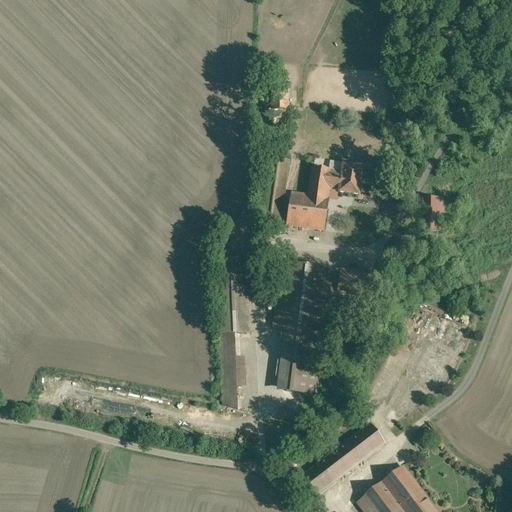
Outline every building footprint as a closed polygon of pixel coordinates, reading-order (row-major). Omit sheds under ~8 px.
[(287,75),(274,75),(273,109),(286,110),(287,75)] [(289,161),(269,158),(261,222),(281,224),(289,161)] [(343,173),(330,171),(330,170),(313,168),(309,196),(326,198),(326,197),(328,189),(340,191),(340,192),(359,195),(363,168),(344,165),(343,173)] [(309,196),(291,193),(286,225),(324,231),(329,197),(326,197),(326,198),(309,196)] [(443,198),(423,198),(423,231),(443,231),(443,198)] [(246,258),(216,260),(220,335),(234,334),(250,333),(246,258)] [(332,269),(282,263),(274,329),(285,330),(323,335),(329,294),(332,269)] [(340,270),(332,269),(329,294),(337,295),(340,270)] [(381,275),(340,270),(337,295),(377,300),(381,275)] [(323,335),(285,330),(277,390),(305,394),(316,395),(323,335)] [(234,334),(220,335),(223,406),(237,410),(236,387),(246,387),(245,358),(235,358),(234,334)] [(370,425),(299,479),(314,498),(385,444),(370,425)] [(405,511),(425,497),(402,467),(362,499),(357,503),(364,511),(405,511)] [(436,511),(425,497),(405,511),(436,511)]
